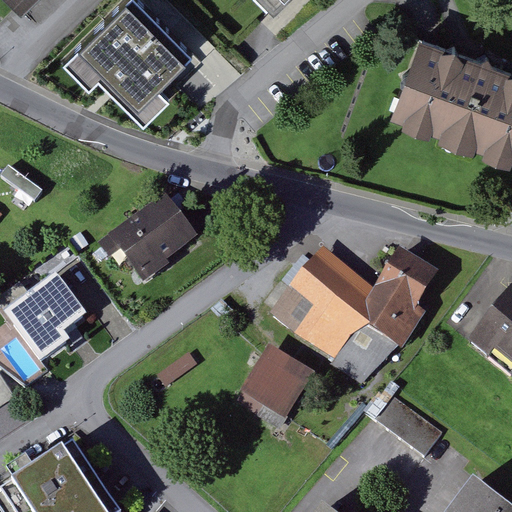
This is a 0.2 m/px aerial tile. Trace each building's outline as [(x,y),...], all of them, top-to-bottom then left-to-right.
[(195,46),(148,0),(117,0),(60,57),(92,88),(101,78),(144,121),(173,92),(161,80),(195,46)] [(437,48),(422,43),(395,120),(511,161),(511,74),(468,59),(437,48)] [(114,239),(145,283),(202,243),(170,199),(114,239)] [(323,252),(274,314),(364,380),(402,346),(423,313),(413,308),(434,276),(414,263),(401,254),(381,286),(376,294),(347,271),(338,264),(323,252)] [(55,276),(3,314),(41,365),(68,344),(61,335),(69,329),(85,317),(68,294),(55,276)] [(511,293),(472,345),(511,376),(511,293)] [(274,350),(245,396),(288,422),(316,376),(274,350)] [(187,356),(159,377),(167,387),(194,366),(187,356)] [(0,409),(1,408),(15,399),(0,376),(0,409)] [(401,440),(424,458),(441,436),(393,399),(376,421),(401,440)] [(14,511),(115,511),(99,487),(74,450),(4,497),(14,511)] [(455,511),(505,511),(473,489),(455,511)]
